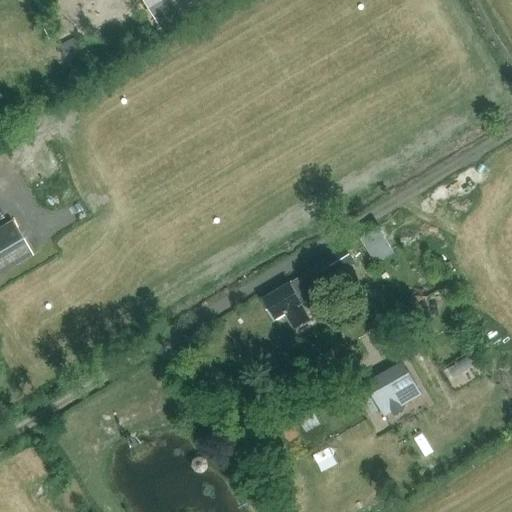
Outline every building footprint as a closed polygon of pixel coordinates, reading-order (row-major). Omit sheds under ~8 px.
[(0,275),(33,255),(11,219),(0,225),(0,275)] [(375,264),(394,254),(379,225),(361,236),(375,264)] [(324,282),(355,262),(345,245),(313,264),(324,282)] [(302,276),(290,283),(262,300),(274,320),(285,313),(295,331),(311,322),(301,304),(302,304),(314,297),(302,276)] [(426,311),(427,293),(408,293),(408,311),(426,311)] [(445,381),(476,368),(467,346),(436,359),(445,381)] [(416,383),(378,405),(380,409),(384,416),(392,411),(394,416),(404,410),(401,406),(422,394),(416,383)] [(293,508),(311,500),(299,474),(281,482),(293,508)]
